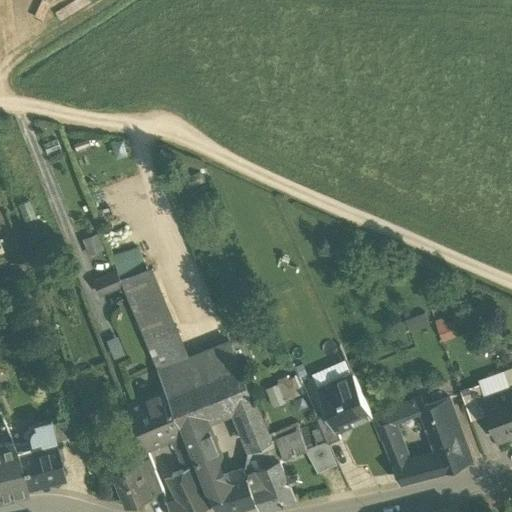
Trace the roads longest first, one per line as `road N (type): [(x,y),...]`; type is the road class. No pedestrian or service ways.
road 1 (residential): [(0,116),(172,142),(209,156)]
road 2 (secondary): [(511,470),(355,511)]
road 3 (track): [(116,0),(0,76)]
